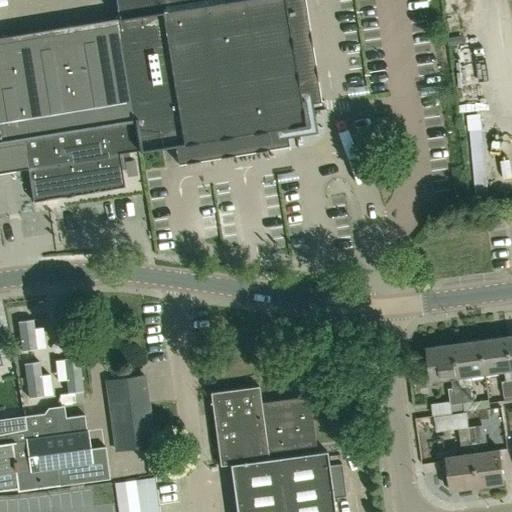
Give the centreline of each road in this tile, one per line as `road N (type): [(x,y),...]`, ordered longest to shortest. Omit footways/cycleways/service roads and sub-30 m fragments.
road 1 (residential): [(0,280),(131,273),(379,308)]
road 2 (residential): [(408,511),(379,308)]
road 3 (residential): [(379,308),(511,290)]
